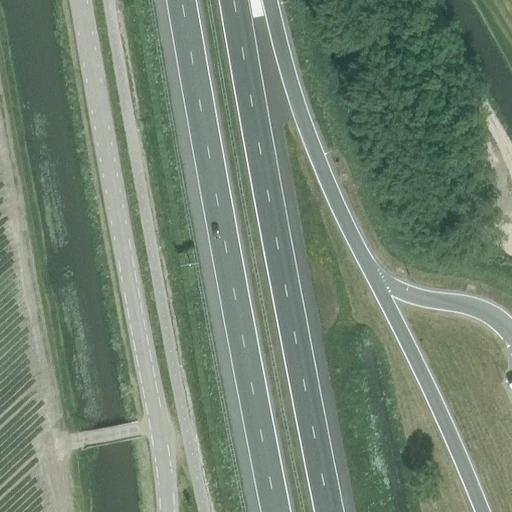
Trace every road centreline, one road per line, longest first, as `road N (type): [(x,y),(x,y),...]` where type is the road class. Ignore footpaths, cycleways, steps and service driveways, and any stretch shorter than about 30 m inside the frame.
road 1 (motorway): [(329,511),(233,0)]
road 2 (motorway): [(182,0),(276,511)]
road 3 (tertiary): [(166,511),(80,0)]
road 4 (motorway): [(380,292),(298,109),(270,0)]
